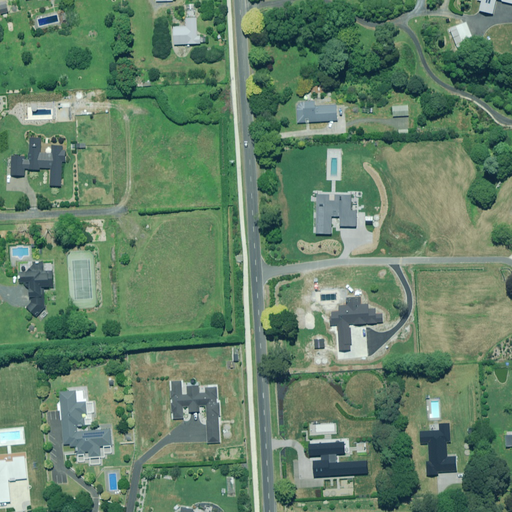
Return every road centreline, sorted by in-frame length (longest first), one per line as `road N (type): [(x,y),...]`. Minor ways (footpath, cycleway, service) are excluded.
road 1 (residential): [(239,0),(256,272)]
road 2 (residential): [(256,272),(331,261),(511,262)]
road 3 (residential): [(256,272),(269,511)]
